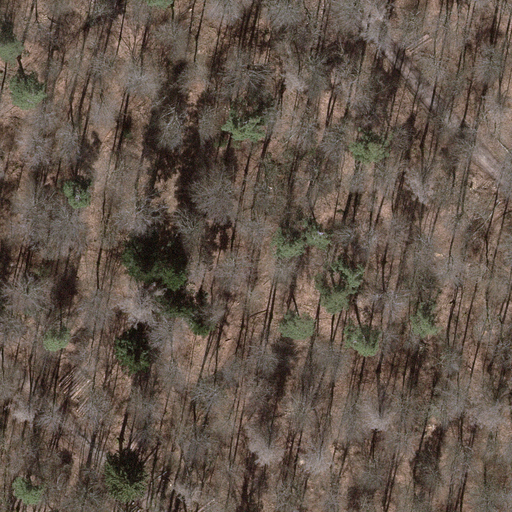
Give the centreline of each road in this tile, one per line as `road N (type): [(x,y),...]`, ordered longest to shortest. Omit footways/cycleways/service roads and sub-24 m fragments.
road 1 (track): [(511,178),(446,122),(354,0)]
road 2 (track): [(125,511),(0,375)]
